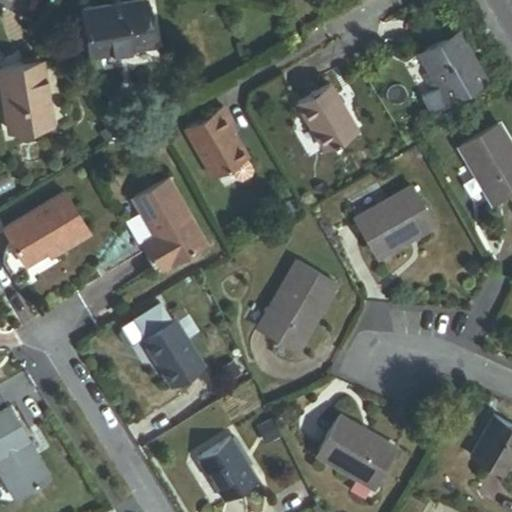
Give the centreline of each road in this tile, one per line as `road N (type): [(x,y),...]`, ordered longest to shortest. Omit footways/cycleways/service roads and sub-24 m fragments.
road 1 (residential): [(157,511),(47,332)]
road 2 (residential): [(511,387),(456,360),(380,362)]
